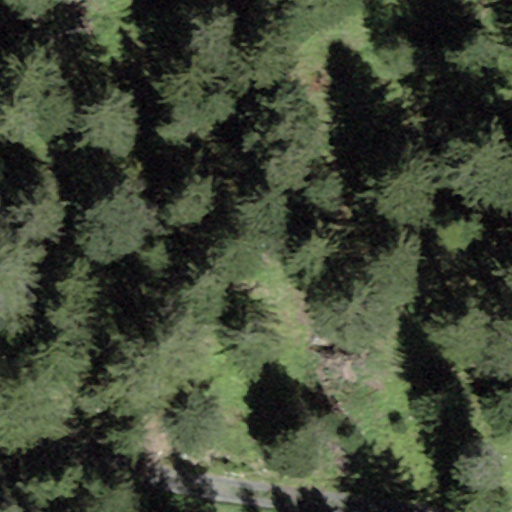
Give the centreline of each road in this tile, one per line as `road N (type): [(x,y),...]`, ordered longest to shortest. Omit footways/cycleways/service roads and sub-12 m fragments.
road 1 (track): [(0,403),(178,424),(401,435),(511,473)]
road 2 (track): [(173,511),(0,446)]
